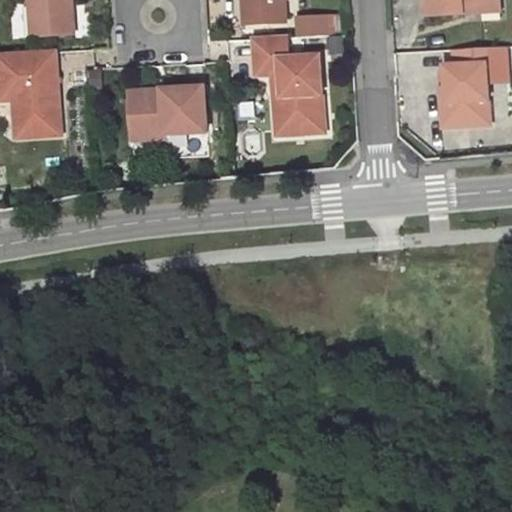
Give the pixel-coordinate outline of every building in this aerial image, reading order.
[(73,0),(31,0),(34,37),(76,35),(73,0)] [(286,0),(245,0),(247,25),(279,24),(278,2),(287,2),(286,0)] [(501,0),(428,0),(430,16),(466,13),(465,8),(502,5),(501,0)] [(278,2),(279,24),(288,23),(287,2),(278,2)] [(502,5),(465,8),(466,13),(502,11),(502,5)] [(299,37),(343,34),(341,14),(298,16),(299,37)] [(290,39),(257,41),(259,77),(283,75),(284,97),(277,98),(278,118),(287,127),(309,126),(318,116),(317,96),(324,96),(322,58),(291,59),(290,39)] [(498,49),(456,51),(457,66),(447,67),(448,88),(450,118),(492,115),(489,66),(499,65),(498,49)] [(0,55),(0,69),(1,89),(15,88),(16,101),(18,139),(64,136),(59,53),(0,55)] [(15,88),(1,89),(2,102),(16,101),(15,88)] [(493,125),(492,115),(450,118),(448,88),(442,89),(445,128),(493,125)] [(166,101),(132,103),(135,141),(169,139),(169,135),(210,133),(207,89),(165,91),(166,101)] [(132,93),(132,103),(166,101),(165,91),(132,93)] [(319,133),(318,116),(309,126),(287,127),(278,118),(279,136),(319,133)]
